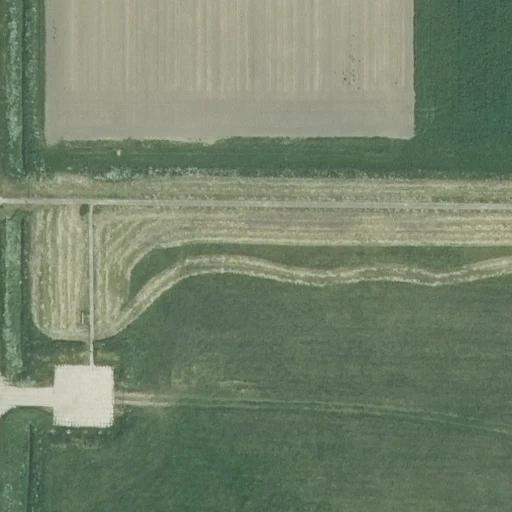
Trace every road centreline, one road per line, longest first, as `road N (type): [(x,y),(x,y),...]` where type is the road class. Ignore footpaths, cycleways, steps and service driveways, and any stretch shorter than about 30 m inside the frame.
road 1 (track): [(0,191),(511,197)]
road 2 (track): [(236,402),(113,399)]
